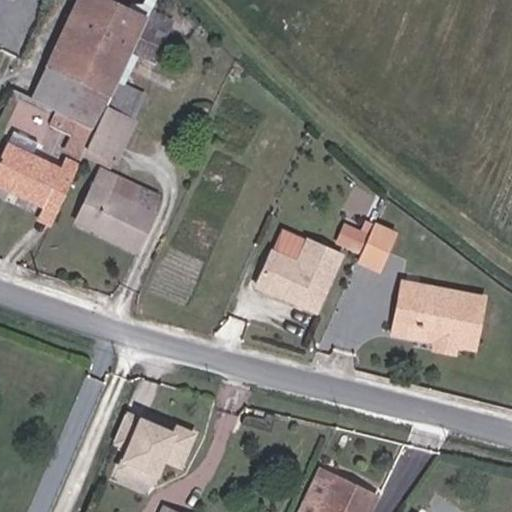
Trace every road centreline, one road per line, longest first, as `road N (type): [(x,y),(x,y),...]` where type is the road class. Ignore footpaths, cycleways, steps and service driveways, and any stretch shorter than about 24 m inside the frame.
road 1 (tertiary): [(0,290),(128,335),(511,435)]
road 2 (track): [(224,0),(426,191),(511,260)]
road 3 (unknown): [(128,335),(47,511)]
